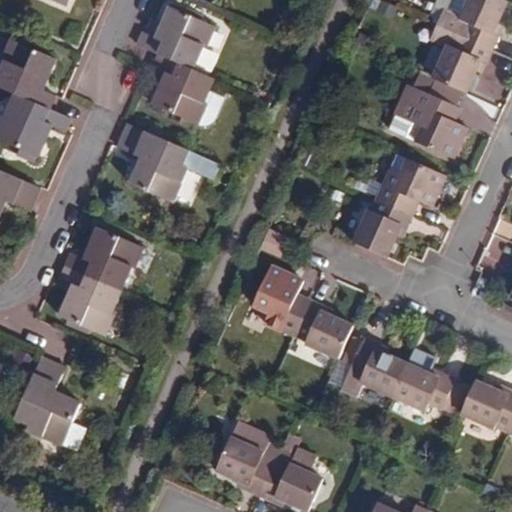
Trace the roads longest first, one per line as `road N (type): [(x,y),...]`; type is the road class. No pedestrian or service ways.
road 1 (residential): [(0,295),(18,294),(43,257),(107,113),(105,68),(131,0)]
road 2 (residential): [(433,304),(511,128)]
